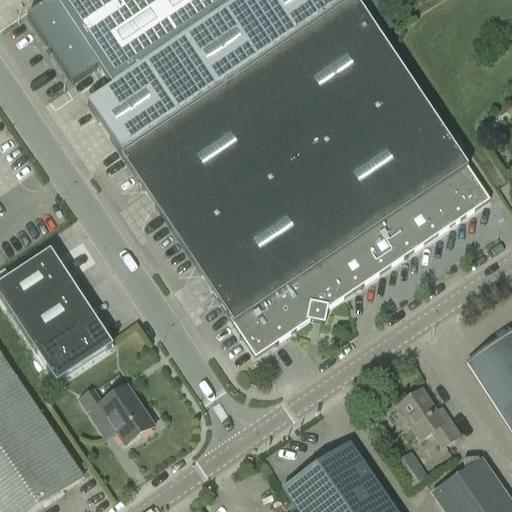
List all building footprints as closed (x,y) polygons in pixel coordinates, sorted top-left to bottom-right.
[(33,15),(27,19),(72,87),(78,83),(93,72),(109,96),(91,108),(124,157),(127,155),(354,3),(352,0),(44,0),(48,5),(33,15)] [(124,157),(120,159),(127,169),(212,296),(212,297),(254,360),(309,324),(324,327),(327,312),(489,203),(466,170),(354,3),(127,155),(124,157)] [(0,286),(0,299),(17,325),(73,288),(50,254),(0,286)] [(16,326),(37,357),(94,320),(73,288),(17,325),(16,326)] [(116,353),(94,320),(37,357),(58,390),(116,353)] [(511,335),(466,365),(511,435),(511,335)] [(0,511),(35,511),(82,481),(0,359),(0,511)] [(154,430),(127,391),(127,390),(102,407),(93,393),(78,404),(100,437),(110,430),(124,450),(127,448),(154,430)] [(422,393),(396,409),(420,445),(431,437),(441,452),(460,439),(450,424),(444,427),(422,393)] [(282,493),(295,511),(393,511),(383,497),(349,447),(282,493)] [(409,494),(427,481),(410,456),(391,468),(409,494)] [(462,463),(464,473),(431,497),(441,511),(511,511),(511,507),(481,462),(478,464),(477,462),(462,463)]
